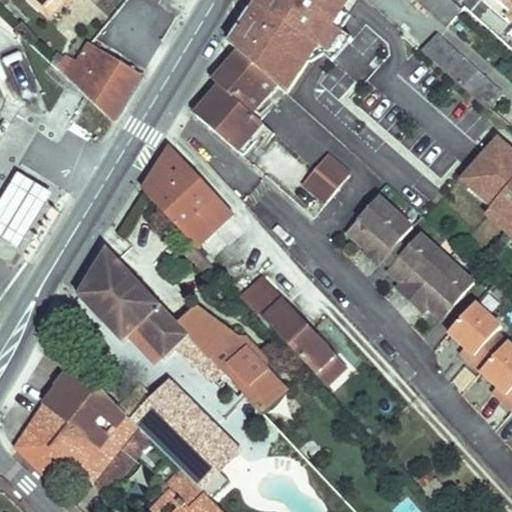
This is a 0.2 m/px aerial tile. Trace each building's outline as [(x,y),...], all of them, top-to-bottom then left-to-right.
[(36,0),(47,9),(55,0),(36,0)] [(55,0),(47,9),(53,16),(68,0),(55,0)] [(260,0),(256,6),(263,10),(255,22),(249,18),(231,45),(236,50),(240,53),(278,86),(288,95),(309,62),(319,48),(329,54),(341,35),(331,29),(343,11),(349,0),(260,0)] [(419,0),(448,27),(463,11),(451,0),(419,0)] [(263,10),(256,6),(249,18),(255,22),(263,10)] [(350,16),(343,11),(331,29),(341,35),(329,54),(319,48),(309,62),(312,64),(327,55),(334,61),(353,40),(340,32),(350,16)] [(423,52),(426,48),(408,31),(404,36),(423,52)] [(423,52),(488,110),(502,94),(436,37),(426,48),(423,52)] [(89,43),(87,47),(101,55),(103,52),(89,43)] [(103,52),(101,55),(87,47),(77,63),(67,57),(66,58),(59,71),(113,122),(142,76),(103,52)] [(215,82),(240,53),(236,50),(211,79),(215,82)] [(12,53),(1,57),(10,80),(21,76),(12,53)] [(240,53),(215,82),(217,84),(221,88),(196,116),(239,153),(263,125),(253,115),(278,86),(240,53)] [(52,64),(59,71),(66,58),(58,54),(52,64)] [(221,88),(217,84),(192,113),(196,116),(221,88)] [(263,125),(239,153),(245,159),(270,130),(263,125)] [(284,144),(314,168),(327,151),(298,128),(284,144)] [(511,152),(499,141),(469,175),(499,202),(490,211),(511,230),(511,152)] [(193,244),(197,248),(234,214),(172,148),(145,193),(193,244)] [(350,176),(327,157),(316,170),(338,189),(350,176)] [(326,203),(338,189),(316,170),(304,184),(326,203)] [(54,197),(18,174),(0,203),(0,237),(21,250),(54,197)] [(463,181),(490,211),(499,202),(469,175),(463,181)] [(381,199),(354,229),(373,246),(368,252),(366,254),(378,266),(383,261),(399,243),(413,228),(381,199)] [(511,230),(490,211),(486,215),(511,237),(511,230)] [(373,246),(354,229),(348,235),(368,252),(373,246)] [(409,252),(393,269),(405,280),(401,285),(397,289),(425,315),(429,311),(433,306),(445,317),(475,282),(423,236),(409,252)] [(393,269),(409,252),(399,243),(383,261),(393,269)] [(213,282),(221,274),(197,248),(193,244),(184,253),(213,282)] [(79,297),(124,345),(138,332),(165,361),(178,348),(191,337),(179,325),(108,250),(79,297)] [(389,274),(401,285),(405,280),(393,269),(389,274)] [(316,374),(337,355),(264,279),(244,297),(316,374)] [(477,304),(449,334),(466,349),(476,358),(471,363),(498,388),(507,396),(502,402),(511,410),(511,345),(498,333),(503,327),(477,304)] [(441,322),(445,317),(433,306),(429,311),(441,322)] [(197,307),(179,325),(191,337),(225,373),(264,415),(289,391),(268,369),(239,338),(197,307)] [(138,332),(124,345),(165,361),(138,332)] [(215,382),(225,373),(191,337),(178,348),(197,368),(199,365),(215,382)] [(247,339),(239,338),(268,369),(268,360),(247,339)] [(476,358),(466,349),(461,355),(471,363),(476,358)] [(347,367),(337,355),(316,374),(326,386),(347,367)] [(69,462),(98,485),(124,453),(109,441),(128,417),(74,365),(56,387),(58,388),(44,406),(19,446),(19,449),(48,479),(69,462)] [(134,422),(203,491),(217,478),(240,455),(170,386),(134,422)] [(507,396),(498,388),(493,394),(502,402),(507,396)] [(124,453),(98,485),(111,496),(153,442),(128,417),(109,441),(124,453)] [(222,511),(181,470),(173,478),(181,486),(171,496),(185,509),(181,511),(222,511)] [(428,498),(442,490),(432,473),(418,481),(428,498)] [(181,486),(173,478),(163,488),(171,496),(181,486)] [(217,478),(203,491),(210,498),(224,485),(217,478)] [(181,511),(185,509),(171,496),(154,511),(181,511)] [(418,511),(411,500),(397,508),(399,511),(418,511)]
